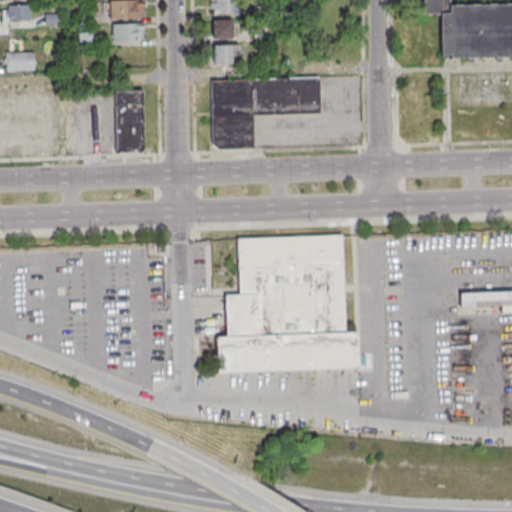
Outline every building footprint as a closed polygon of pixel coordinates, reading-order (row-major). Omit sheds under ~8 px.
[(143,19),(143,0),(107,0),(107,19),(143,19)] [(234,14),(234,0),(209,0),(209,15),(234,14)] [(426,0),(511,0),(511,60),(450,62),(450,59),(441,59),(439,19),(427,19),(426,0)] [(3,5),(3,21),(29,22),(29,5),(3,5)] [(212,20),(212,39),(233,39),(233,20),(212,20)] [(143,25),(111,25),(111,43),(143,43),(143,25)] [(238,45),(213,45),(213,64),(232,64),(232,55),(238,55),(238,45)] [(34,52),(5,52),(5,71),(34,71),(34,52)] [(212,80),(319,77),(320,113),(253,115),(254,149),(218,150),(213,145),(212,80)] [(114,89),(114,153),(143,153),(143,89),(114,89)] [(237,239),(342,235),(346,333),(356,332),(357,368),(216,373),(215,337),(226,337),(225,296),(239,295),(237,239)] [(459,307),(511,305),(511,291),(459,292),(459,307)]
